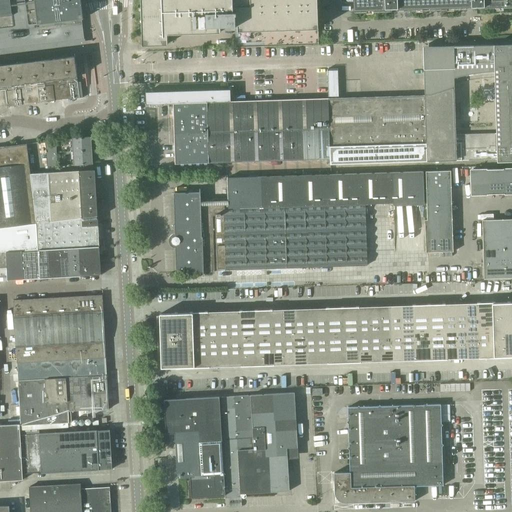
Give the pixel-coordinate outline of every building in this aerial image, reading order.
[(0,0),(0,49),(84,39),(82,19),(83,19),(81,0),(0,0)] [(318,28),(317,0),(141,0),(143,44),(168,44),(168,33),(221,31),(221,26),(235,25),(236,47),(319,45),(318,28)] [(511,5),(511,0),(353,0),(354,10),(392,9),(392,8),(397,8),(397,9),(472,6),(472,5),(477,5),(477,6),(511,5)] [(427,161),(427,162),(497,160),(497,162),(511,161),(511,44),(423,47),(424,85),(424,94),(425,95),(382,97),(339,98),(329,98),(329,120),(331,159),(331,164),(427,161)] [(42,61),(47,102),(55,101),(54,100),(72,98),(72,99),(72,98),(82,97),(82,98),(83,98),(81,82),(78,82),(75,60),(75,58),(73,59),(73,57),(42,61)] [(47,102),(42,61),(9,65),(14,106),(22,105),(22,104),(39,102),(39,103),(47,102)] [(9,65),(0,65),(0,107),(6,106),(7,107),(14,106),(9,65)] [(328,71),(329,97),(339,96),(339,70),(328,71)] [(173,91),(146,92),(146,105),(173,104),(173,107),(167,108),(167,120),(169,160),(175,160),(175,164),(176,164),(185,164),(209,163),(228,163),(233,163),(233,164),(240,164),(240,162),(331,159),(329,120),(329,98),(328,98),(230,101),(230,90),(173,91)] [(92,163),(91,137),(73,138),(73,145),(71,145),(71,157),(74,157),(74,164),(92,163)] [(57,166),(56,140),(46,141),(48,166),(57,166)] [(0,227),(36,223),(30,173),(27,144),(28,144),(28,143),(26,143),(26,144),(0,147),(0,227)] [(511,168),(503,169),(504,194),(511,193),(511,168)] [(488,194),(487,169),(471,170),(471,195),(488,194)] [(503,169),(487,169),(488,194),(504,194),(503,169)] [(95,170),(30,173),(36,223),(38,249),(99,246),(99,237),(98,225),(95,170)] [(451,170),(426,171),(426,187),(451,187),(451,170)] [(169,239),(168,240),(169,241),(169,242),(169,243),(169,244),(170,244),(170,245),(171,245),(171,246),(172,246),(173,247),(174,247),(175,247),(176,272),(174,272),(174,273),(205,272),(214,271),(214,267),(217,267),(217,269),(225,269),(226,269),(367,265),(365,204),(393,203),(394,243),(423,242),(425,242),(426,242),(425,236),(425,219),(423,171),(317,175),(308,175),(228,177),(228,187),(228,199),(224,199),(224,198),(212,199),(200,199),(200,193),(202,193),(202,192),(172,193),(172,194),(174,194),(175,233),(174,233),(173,233),(173,234),(172,234),(171,234),(171,235),(170,235),(170,236),(169,236),(169,237),(169,238),(169,239)] [(451,187),(426,187),(427,204),(452,203),(451,187)] [(452,203),(427,204),(427,219),(452,219),(452,203)] [(511,218),(510,219),(496,219),(482,220),(484,279),(498,278),(511,277),(511,218)] [(427,219),(425,219),(425,236),(453,235),(452,219),(427,219)] [(36,223),(0,227),(0,251),(6,251),(38,249),(36,223)] [(426,242),(425,242),(426,252),(453,251),(453,235),(425,236),(426,242)] [(101,275),(99,246),(38,249),(40,278),(45,278),(64,277),(101,275)] [(40,278),(38,249),(6,251),(7,276),(7,280),(40,278)] [(105,357),(102,295),(13,300),(17,362),(105,357)] [(412,306),(392,306),(393,360),(414,360),(414,361),(447,359),(448,358),(479,357),(479,358),(485,358),(511,357),(511,302),(510,303),(510,302),(477,303),(477,304),(445,305),(445,304),(412,305),(412,306)] [(175,314),(160,314),(160,316),(161,366),(161,368),(176,367),(176,368),(209,367),(209,366),(241,365),(241,366),(274,365),(274,364),(296,364),(328,362),(328,363),(361,362),(361,361),(393,360),(392,306),(359,308),(359,307),(326,308),(326,309),(294,310),(272,310),(239,311),(208,313),(208,312),(174,313),(175,314)] [(107,375),(105,357),(17,362),(19,380),(107,375)] [(108,409),(107,375),(19,380),(18,380),(21,430),(72,427),(71,414),(75,414),(74,411),(108,409)] [(440,392),(470,391),(470,383),(440,384),(440,392)] [(297,447),(296,392),(220,396),(164,400),(166,433),(183,432),(183,435),(182,441),(183,446),(184,450),(183,450),(182,451),(181,452),(182,455),(183,456),(184,456),(184,458),(182,462),(179,466),(180,467),(182,467),(184,468),(186,469),(187,470),(189,472),(190,474),(191,496),(224,495),(225,494),(289,490),(287,447),(297,447)] [(441,404),(381,405),(348,406),(350,472),(334,472),(335,491),(335,492),(335,493),(335,494),(336,496),(336,497),(337,497),(335,499),(339,502),(340,501),(341,501),(342,502),(343,502),(345,502),(346,502),(415,500),(414,486),(443,485),(441,404)] [(23,474),(20,435),(19,424),(0,425),(0,481),(23,480),(23,474)] [(20,435),(23,474),(95,470),(112,469),(110,430),(97,430),(97,431),(20,435)] [(80,489),(80,483),(29,486),(30,511),(110,511),(109,487),(80,489)]
